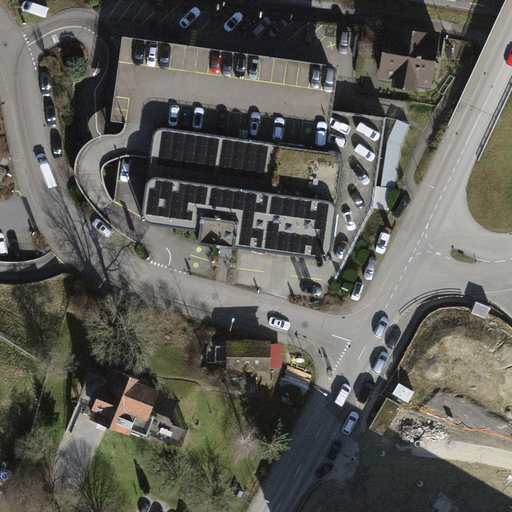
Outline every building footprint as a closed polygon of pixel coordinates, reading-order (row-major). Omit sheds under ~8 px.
[(439,32),(385,24),(377,80),(391,82),(390,86),(415,90),(415,86),(430,88),(439,32)] [(333,112),(341,70),(123,39),(110,122),(126,124),(115,202),(148,224),(197,232),(195,244),(232,249),(345,263),(372,210),(386,119),(333,112)] [(278,341),(235,341),(235,372),(255,372),(255,384),(278,384),(278,341)] [(111,374),(94,419),(179,451),(187,431),(151,417),(160,393),(111,374)] [(463,450),(387,404),(372,429),(407,450),(401,460),(442,485),(463,450)] [(352,511),(394,511),(362,494),(352,511)]
